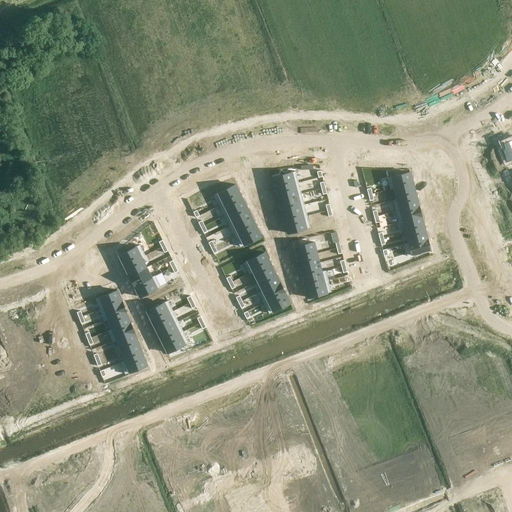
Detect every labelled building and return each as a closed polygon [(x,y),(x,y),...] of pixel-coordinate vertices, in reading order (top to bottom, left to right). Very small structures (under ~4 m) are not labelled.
[(506,148),(502,150),(507,161),(511,159),(511,139),(503,143),(506,148)] [(295,171),(273,177),(276,189),(298,183),(295,171)] [(410,172),(387,178),(390,189),(413,184),(410,172)] [(298,183),(276,189),(278,200),(301,194),(298,183)] [(235,184),(214,195),(219,206),(240,195),(235,184)] [(413,184),(390,189),(390,190),(394,189),(397,199),(393,200),(415,195),(413,184)] [(301,194),(278,200),(281,211),(304,205),(301,194)] [(240,195),(219,206),(224,216),(245,205),(240,195)] [(415,195),(393,200),(396,211),(418,206),(415,195)] [(245,205),(224,216),(230,226),(251,215),(245,205)] [(304,205),(281,211),(284,222),(307,216),(304,205)] [(418,206),(396,211),(398,223),(421,217),(418,206)] [(251,215),(230,226),(235,236),(256,226),(251,215)] [(307,216),(284,222),(287,233),(310,227),(307,216)] [(421,217),(398,223),(399,223),(403,222),(405,232),(424,228),(421,217)] [(256,226),(235,236),(240,247),(261,236),(256,226)] [(408,243),(404,244),(404,245),(427,239),(424,228),(405,232),(408,243)] [(427,239),(404,245),(407,256),(430,250),(427,239)] [(313,242),(295,247),(298,258),(316,253),(313,242)] [(140,245),(119,255),(124,266),(141,257),(141,258),(145,256),(140,245)] [(264,252),(243,263),(249,273),(270,263),(264,252)] [(316,253),(298,258),(300,268),(319,263),(316,253)] [(141,257),(124,266),(129,276),(146,267),(141,258),(141,257)] [(270,263),(249,273),(249,274),(253,272),(257,281),(275,272),(270,263)] [(319,263),(300,268),(303,277),(325,271),(321,272),(319,263)] [(146,267),(129,276),(134,286),(151,278),(151,277),(146,267)] [(325,271),(303,277),(305,286),(328,280),(325,271)] [(275,272),(257,281),(262,290),(258,292),(258,293),(279,282),(275,272)] [(151,278),(134,286),(139,297),(160,286),(155,275),(151,277),(151,278)] [(328,280),(305,286),(308,297),(331,292),(328,280)] [(279,282),(258,293),(264,303),(285,292),(279,282)] [(117,290),(95,299),(100,310),(122,301),(117,290)] [(285,292),(264,303),(269,313),(290,303),(285,292)] [(122,301),(100,310),(104,321),(108,319),(126,312),(122,301)] [(168,301),(146,311),(152,322),(173,311),(168,301)] [(16,311),(0,317),(0,329),(20,321),(16,311)] [(173,311),(152,322),(157,332),(178,321),(173,311)] [(126,312),(108,319),(112,329),(130,322),(126,312)] [(20,321),(0,329),(0,331),(3,339),(24,330),(20,321)] [(178,321),(157,332),(162,342),(183,332),(178,321)] [(112,329),(108,330),(112,342),(116,340),(134,333),(130,322),(112,329)] [(24,330),(3,339),(6,347),(28,339),(24,330)] [(183,332),(162,342),(167,353),(188,342),(183,332)] [(134,333),(116,340),(120,351),(138,344),(134,333)] [(28,339),(6,347),(10,358),(32,349),(28,339)] [(138,344),(120,351),(124,361),(125,361),(142,354),(138,344)] [(124,361),(120,362),(125,374),(147,365),(142,354),(125,361),(124,361)] [(50,369),(39,373),(43,385),(55,380),(54,377),(50,369)] [(39,373),(27,378),(32,389),(32,390),(43,385),(39,373)] [(9,379),(0,382),(0,386),(6,402),(7,404),(17,400),(9,379)] [(55,380),(43,385),(48,397),(62,391),(59,383),(57,380),(57,379),(55,380)] [(26,391),(28,397),(34,395),(36,401),(38,405),(45,402),(47,406),(47,407),(52,405),(48,397),(43,385),(32,390),(32,389),(26,391)] [(0,409),(8,406),(7,404),(6,402),(0,386),(0,409)] [(289,422),(274,428),(282,448),(292,445),(288,435),(293,433),(289,422)] [(274,428),(259,434),(263,444),(269,442),(273,452),(282,448),(274,428)] [(501,436),(492,440),(502,464),(510,461),(509,457),(511,455),(511,442),(509,435),(502,438),(501,436)] [(248,438),(233,444),(241,464),(251,461),(247,451),(252,449),(248,438)] [(480,441),(461,448),(465,459),(469,458),(470,463),(467,464),(472,475),(487,469),(481,453),(484,452),(480,441)] [(233,444),(218,450),(223,460),(228,458),(232,468),(241,464),(233,444)] [(188,463),(169,470),(173,481),(177,480),(178,485),(175,486),(180,497),(195,491),(189,475),(192,473),(188,463)] [(421,471),(406,477),(414,498),(424,494),(420,484),(425,482),(421,471)] [(406,477),(392,483),(396,493),(401,491),(405,501),(414,498),(406,477)] [(304,480),(280,490),(283,498),(287,497),(290,504),(308,497),(305,490),(307,489),(304,480)] [(367,485),(348,492),(353,503),(356,502),(358,507),(355,508),(355,511),(373,511),(368,497),(371,496),(367,485)] [(492,493),(482,497),(488,511),(504,511),(505,511),(501,501),(496,503),(492,493)] [(225,496),(203,504),(206,511),(213,511),(229,506),(225,496)] [(292,511),(316,511),(313,504),(311,505),(308,497),(290,504),(292,511)] [(477,511),(472,511),(488,511),(482,497),(473,501),(477,511)]
